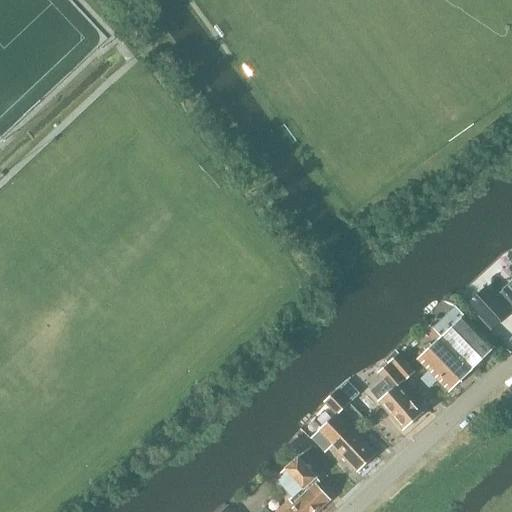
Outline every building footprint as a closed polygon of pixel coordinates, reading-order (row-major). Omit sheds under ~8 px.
[(467,306),(491,331),(509,313),(495,299),(486,289),(467,306)] [(450,329),(441,337),(472,369),(495,348),(464,316),(450,329)] [(472,369),(441,337),(418,360),(449,391),(472,369)] [(403,382),(414,372),(398,355),(388,364),(403,382)] [(378,372),(392,389),(378,401),(403,430),(423,413),(399,385),(403,382),(388,364),(378,372)] [(337,390),(327,399),(340,413),(350,403),(337,390)] [(318,432),(357,472),(376,454),(337,413),(318,432)] [(271,481),(289,501),(315,477),(298,458),(271,481)] [(317,511),(329,501),(315,485),(285,511),(317,511)]
